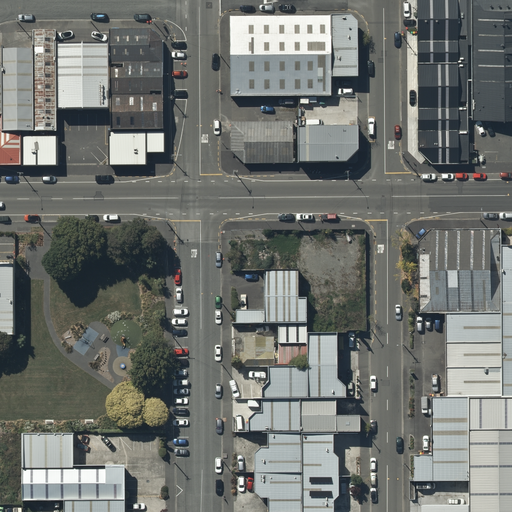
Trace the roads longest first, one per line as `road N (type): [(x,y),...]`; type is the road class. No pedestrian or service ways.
road 1 (unclassified): [(385,196),(387,511)]
road 2 (tertiary): [(199,198),(199,511)]
road 3 (tertiary): [(0,199),(199,198)]
road 4 (tertiary): [(198,0),(199,198)]
road 5 (unclassified): [(383,0),(385,196)]
road 6 (tertiary): [(199,198),(385,196)]
road 7 (tertiary): [(385,196),(511,195)]
